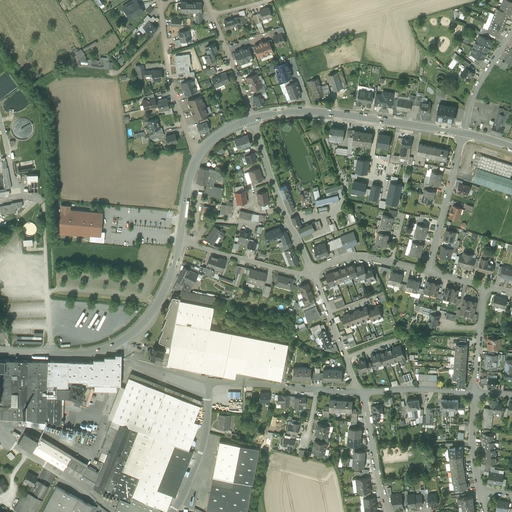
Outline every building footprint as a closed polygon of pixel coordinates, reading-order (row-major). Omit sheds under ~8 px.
[(136,0),(132,0),(122,7),(130,20),(143,12),(136,0)] [(191,3),(181,2),(181,12),(191,12),(191,3)] [(201,3),(191,3),(191,12),(196,12),(201,12),(201,3)] [(511,9),(511,7),(502,4),(500,9),(507,12),(507,13),(508,13),(511,14),(511,11),(511,9)] [(268,7),(259,10),(260,13),(262,19),(266,18),(271,17),(270,12),(271,11),(271,9),(269,9),(268,7)] [(507,12),(500,9),(497,8),(495,14),(506,18),(508,13),(507,13),(507,12)] [(261,25),(260,22),(259,23),(256,14),(252,15),(258,27),(261,25)] [(506,18),(495,14),(492,19),(503,23),(504,21),(505,21),(506,18)] [(240,16),(237,17),(239,25),(240,24),(246,23),(243,15),(240,16)] [(233,18),(224,21),(226,28),(235,26),(233,18)] [(503,23),(492,19),(490,25),(501,29),(502,26),(503,23)] [(146,23),(142,27),(145,30),(150,23),(148,21),(146,23)] [(152,24),(150,23),(145,30),(151,35),(157,28),(154,26),(155,25),(153,23),(152,24)] [(501,29),(490,25),(488,29),(488,31),(490,32),(496,34),(499,35),(501,29)] [(189,30),(178,32),(180,39),(180,42),(181,45),(181,46),(187,45),(186,41),(191,40),(189,30)] [(278,34),(274,35),(273,38),(277,46),(285,43),(281,33),(278,34)] [(482,36),(479,34),(479,35),(477,41),(489,46),(490,46),(492,40),(482,36)] [(262,42),(259,43),(254,45),(254,46),(256,52),(259,59),(273,53),(270,47),(268,41),(267,40),(262,42)] [(489,46),(477,41),(476,40),(473,47),(486,52),(489,46)] [(95,41),(83,49),(84,51),(97,44),(95,41)] [(209,45),(204,47),(206,51),(207,51),(208,51),(209,53),(204,55),(207,62),(215,59),(213,54),(218,52),(214,43),(209,45)] [(247,47),(242,49),(242,48),(242,49),(242,48),(240,49),(239,49),(239,50),(234,52),(234,53),(236,58),(239,65),(253,60),(250,53),(248,47),(247,47)] [(486,52),(473,47),(471,54),(475,55),(476,57),(476,58),(478,57),(483,59),(484,59),(486,52)] [(72,57),(76,66),(85,67),(85,60),(80,50),(78,51),(75,53),(72,57)] [(65,68),(76,66),(72,57),(70,59),(64,62),(65,68)] [(470,64),(464,59),(460,65),(465,68),(466,67),(468,68),(470,64)] [(100,62),(89,60),(89,63),(88,62),(88,67),(105,69),(106,62),(100,61),(100,62)] [(280,64),(273,67),(278,81),(285,79),(291,77),(291,76),(289,71),(290,71),(289,68),(288,68),(286,63),(286,62),(280,64)] [(468,68),(466,67),(465,68),(460,75),(461,75),(461,77),(463,78),(464,77),(469,81),(474,73),(468,68)] [(336,69),(317,75),(318,80),(329,77),(328,75),(337,72),(336,69)] [(161,71),(155,71),(155,70),(144,71),(137,72),(138,77),(149,76),(150,76),(152,75),(153,80),(162,79),(161,71)] [(346,85),(341,70),(337,72),(342,87),(346,85)] [(226,72),(221,74),(221,75),(212,79),(215,87),(218,86),(224,83),(224,84),(229,82),(226,72)] [(337,72),(328,75),(329,77),(332,86),(334,91),(343,88),(342,87),(337,72)] [(252,75),(246,77),(248,84),(259,80),(256,74),(256,73),(252,75)] [(317,75),(308,78),(309,81),(306,82),(309,90),(313,89),(313,88),(320,86),(318,80),(317,75)] [(187,81),(181,83),(183,89),(194,84),(192,79),(187,81)] [(259,80),(248,84),(251,90),(257,88),(261,86),(259,80)] [(296,81),(285,85),(288,92),(298,88),(296,81)] [(194,84),(183,89),(185,94),(191,92),(196,90),(194,84)] [(329,88),(322,91),(320,86),(313,88),(313,89),(316,97),(330,93),(329,88)] [(445,93),(437,87),(435,94),(438,95),(438,96),(441,96),(441,97),(445,98),(445,93)] [(298,88),(288,92),(290,98),(296,96),(301,94),(298,88)] [(367,91),(359,89),(358,97),(357,104),(361,104),(361,103),(365,104),(367,91)] [(373,92),(367,91),(365,104),(367,105),(367,106),(371,106),(371,103),(372,98),(373,92)] [(387,96),(379,94),(379,95),(377,104),(377,105),(383,106),(383,107),(386,107),(386,106),(391,107),(393,93),(387,92),(387,96)] [(257,95),(253,96),(257,106),(259,105),(260,106),(262,105),(263,104),(265,103),(261,93),(257,95)] [(201,96),(188,101),(191,110),(204,105),(201,96)] [(147,99),(142,100),(144,111),(157,108),(156,101),(155,98),(154,98),(147,99)] [(158,107),(159,112),(164,111),(170,110),(169,109),(167,98),(157,100),(157,101),(158,107)] [(408,101),(398,100),(397,109),(406,111),(410,112),(411,104),(412,101),(409,100),(408,100),(408,101)] [(430,105),(421,103),(421,102),(420,106),(419,111),(422,112),(421,114),(428,115),(430,104),(430,105)] [(204,105),(191,110),(194,119),(207,114),(204,105)] [(455,107),(439,105),(437,119),(453,121),(455,107)] [(510,112),(499,108),(497,112),(508,116),(510,112)] [(508,116),(497,112),(490,132),(501,136),(508,116)] [(157,119),(147,121),(149,131),(153,130),(159,128),(157,119)] [(206,121),(197,125),(200,133),(209,129),(206,121)] [(344,129),(331,127),(329,140),(343,142),(344,129)] [(360,132),(354,131),(353,137),(352,146),(358,147),(359,143),(360,132)] [(394,135),(379,133),(377,146),(393,147),(394,135)] [(175,134),(165,136),(167,144),(177,142),(175,134)] [(247,134),(233,138),(236,149),(250,145),(247,134)] [(412,140),(402,138),(401,146),(410,148),(412,140)] [(437,147),(419,143),(417,154),(434,158),(437,147)] [(401,146),(399,156),(399,158),(408,159),(409,157),(410,148),(401,146)] [(442,148),(437,147),(434,158),(440,159),(442,148)] [(448,149),(442,148),(440,159),(446,160),(448,149)] [(250,154),(245,155),(247,163),(256,160),(253,152),(250,154)] [(511,171),(511,165),(477,154),(473,166),(475,167),(510,178),(511,171)] [(370,173),(372,160),(359,158),(357,174),(363,175),(363,172),(370,173)] [(216,170),(199,167),(200,167),(196,182),(206,185),(212,186),(214,179),(218,179),(220,173),(216,170)] [(511,178),(510,178),(475,167),(471,180),(511,193),(511,178)] [(7,168),(2,169),(6,189),(11,188),(7,168)] [(258,168),(248,171),(249,171),(244,172),(248,183),(252,182),(262,179),(258,168)] [(437,172),(431,171),(430,177),(441,179),(442,173),(437,172)] [(37,174),(27,175),(27,183),(31,183),(30,181),(37,181),(38,181),(37,174)] [(400,204),(404,184),(398,182),(398,177),(393,176),(388,202),(400,204)] [(441,179),(430,177),(428,182),(428,183),(431,183),(439,186),(441,179)] [(374,198),(380,200),(383,185),(376,184),(373,184),(372,189),(369,188),(369,182),(356,180),(354,180),(353,181),(354,185),(352,195),(357,196),(358,193),(365,194),(371,194),(371,195),(371,198),(374,198)] [(342,184),(324,190),(325,193),(331,191),(330,193),(326,194),(327,197),(320,199),(318,187),(312,189),(315,200),(316,206),(339,201),(337,190),(340,197),(342,196),(340,189),(344,188),(342,184)] [(462,184),(459,184),(458,187),(456,192),(467,195),(470,187),(462,184)] [(212,186),(206,185),(204,193),(212,194),(212,195),(220,197),(222,188),(212,186)] [(295,209),(285,185),(279,188),(288,211),(295,209)] [(429,189),(424,188),(423,194),(434,197),(435,191),(429,189)] [(244,190),(235,192),(237,204),(246,202),(244,190)] [(266,191),(257,193),(260,210),(269,208),(266,191)] [(434,197),(423,194),(421,200),(426,201),(432,203),(434,197)] [(11,204),(2,206),(4,214),(16,212),(15,208),(22,207),(21,202),(11,203),(11,204)] [(31,203),(20,212),(23,216),(34,208),(31,203)] [(102,213),(70,210),(70,206),(60,205),(58,233),(90,236),(89,241),(104,243),(105,232),(101,232),(102,213)] [(462,208),(453,206),(452,209),(451,209),(450,213),(451,213),(450,217),(458,219),(462,208)] [(252,213),(240,210),(238,217),(250,220),(252,213)] [(353,212),(345,215),(347,223),(355,220),(353,212)] [(297,214),(290,217),(293,225),(296,224),(300,223),(297,214)] [(390,216),(382,214),(381,220),(392,223),(393,217),(394,217),(390,216)] [(319,219),(312,222),(315,230),(322,227),(319,219)] [(392,223),(381,220),(379,226),(384,228),(390,229),(392,223)] [(301,225),(297,227),(296,227),(299,236),(315,230),(312,222),(311,221),(301,225)] [(422,225),(417,223),(417,224),(415,229),(426,232),(428,226),(422,225)] [(278,225),(262,231),(266,242),(280,236),(282,241),(282,242),(289,239),(285,231),(281,232),(278,225)] [(221,231),(214,226),(205,239),(208,241),(212,244),(218,235),(222,237),(224,234),(221,231)] [(426,232),(415,229),(414,235),(419,237),(425,238),(426,232)] [(250,232),(240,230),(237,242),(241,243),(242,239),(247,241),(248,240),(250,232)] [(353,230),(339,236),(340,236),(343,244),(344,249),(358,243),(353,230)] [(455,232),(446,230),(444,240),(450,241),(453,242),(453,239),(455,232)] [(383,234),(378,232),(378,233),(376,238),(387,241),(389,235),(383,234)] [(340,236),(333,239),(336,247),(343,244),(340,236)] [(387,241),(376,238),(375,244),(379,246),(386,247),(387,241)] [(333,239),(328,241),(327,243),(328,247),(328,248),(327,248),(328,251),(336,247),(333,239)] [(255,242),(248,240),(247,241),(245,251),(252,253),(253,253),(254,248),(255,242)] [(324,241),(313,246),(318,259),(329,254),(328,251),(327,248),(324,241)] [(417,243),(412,241),(411,247),(422,250),(423,244),(417,243)] [(452,249),(442,246),(440,255),(450,257),(452,252),(452,249)] [(422,250),(411,247),(409,253),(414,255),(420,256),(422,250)] [(292,248),(284,251),(290,265),(297,262),(292,248)] [(290,265),(284,251),(281,252),(287,266),(290,265)] [(468,253),(463,252),(463,255),(460,255),(459,256),(457,263),(457,264),(465,266),(468,253)] [(473,254),(468,253),(465,266),(472,268),(473,267),(475,260),(475,258),(472,258),(473,254)] [(206,268),(204,273),(211,276),(214,269),(218,258),(211,255),(206,268)] [(218,258),(214,269),(215,270),(219,271),(221,272),(226,260),(218,257),(218,258)] [(493,265),(485,263),(486,259),(481,258),(478,270),(491,273),(493,265)] [(354,264),(347,267),(351,278),(352,278),(353,278),(357,276),(358,275),(355,267),(354,264)] [(362,264),(355,267),(358,275),(360,280),(367,277),(366,273),(362,264)] [(184,266),(177,280),(182,283),(183,281),(186,283),(192,286),(195,278),(198,274),(184,266)] [(347,267),(340,269),(344,281),(351,278),(347,267)] [(508,267),(506,267),(505,267),(502,267),(500,275),(511,278),(511,269),(508,268),(508,267)] [(371,268),(367,269),(368,272),(366,273),(367,277),(367,278),(367,277),(369,282),(375,279),(372,271),(371,268)] [(266,273),(249,269),(248,273),(246,281),(263,286),(266,273)] [(344,281),(340,269),(333,272),(337,283),(344,281)] [(333,272),(326,275),(327,278),(329,284),(325,285),(326,288),(328,288),(331,287),(330,286),(337,283),(333,272)] [(391,272),(390,275),(388,283),(394,284),(397,273),(391,272)] [(397,273),(394,284),(400,286),(401,283),(403,275),(397,273)] [(233,281),(218,275),(217,278),(231,284),(233,281)] [(293,279),(277,275),(275,285),(290,289),(292,284),(293,279)] [(414,280),(408,278),(406,285),(405,290),(411,291),(414,280)] [(182,283),(177,280),(173,288),(184,290),(186,283),(183,281),(182,283)] [(420,282),(414,280),(411,291),(417,293),(418,288),(420,282)] [(433,283),(427,281),(425,289),(424,292),(430,294),(433,282),(433,283)] [(439,284),(434,283),(433,282),(430,294),(437,296),(438,293),(440,284),(439,284)] [(307,283),(300,286),(303,293),(302,293),(304,298),(299,300),(301,304),(302,304),(306,302),(311,300),(311,298),(313,298),(307,283)] [(262,293),(269,295),(271,287),(265,285),(262,293)] [(452,289),(446,287),(447,287),(446,287),(444,295),(443,298),(449,300),(452,288),(452,289)] [(458,290),(453,289),(453,288),(452,288),(449,300),(456,301),(456,302),(457,298),(459,290),(458,290)] [(215,297),(181,290),(180,297),(175,322),(208,328),(209,328),(215,297)] [(166,316),(162,325),(163,326),(158,340),(159,343),(164,344),(164,350),(169,351),(175,322),(180,297),(172,296),(171,296),(168,304),(167,304),(167,305),(166,307),(167,307),(164,316),(166,316)] [(506,299),(495,296),(492,305),(504,308),(506,301),(506,299)] [(470,300),(463,298),(460,310),(459,313),(460,314),(466,315),(470,300)] [(470,300),(466,315),(473,317),(474,314),(477,302),(470,300)] [(378,305),(375,306),(376,308),(373,309),(377,319),(382,317),(378,305)] [(303,310),(307,322),(320,317),(316,306),(309,308),(303,310)] [(366,306),(364,307),(364,309),(362,310),(366,320),(370,318),(371,318),(367,309),(366,306)] [(373,309),(371,310),(370,308),(367,309),(371,318),(370,318),(372,321),(372,320),(373,323),(378,321),(377,319),(373,309)] [(362,310),(360,311),(359,309),(356,310),(361,321),(366,320),(362,310)] [(356,310),(354,311),(354,313),(352,313),(356,323),(361,321),(356,310)] [(352,313),(349,314),(349,313),(346,314),(351,325),(356,323),(352,313)] [(430,313),(430,315),(428,315),(427,319),(429,319),(428,321),(430,321),(429,323),(430,325),(432,325),(434,325),(436,325),(438,318),(439,319),(440,316),(434,315),(434,314),(430,313)] [(346,314),(344,315),(344,316),(342,317),(345,327),(351,325),(346,314)] [(208,328),(175,322),(169,351),(167,364),(200,371),(208,328)] [(320,323),(310,327),(313,333),(311,334),(313,339),(317,337),(320,344),(320,343),(321,346),(323,345),(322,343),(329,340),(323,324),(320,325),(320,323)] [(209,328),(208,328),(200,371),(234,377),(236,371),(235,371),(242,335),(209,328)] [(288,344),(242,335),(235,371),(236,371),(280,380),(288,344)] [(496,339),(495,338),(495,339),(488,338),(488,348),(498,349),(499,349),(499,345),(500,345),(501,339),(496,339)] [(400,346),(393,348),(397,360),(400,359),(402,363),(406,362),(404,358),(400,346)] [(155,358),(162,360),(164,351),(153,348),(152,352),(151,352),(150,353),(150,354),(150,355),(151,355),(150,359),(155,360),(155,358)] [(393,348),(386,351),(390,363),(397,360),(393,348)] [(386,351),(379,353),(383,364),(383,365),(390,363),(386,351)] [(379,353),(377,354),(376,353),(371,354),(373,360),(371,360),(366,362),(368,368),(375,365),(375,367),(383,364),(379,353)] [(115,357),(104,357),(104,359),(93,359),(93,362),(68,361),(68,381),(76,381),(76,383),(78,384),(87,384),(101,384),(101,390),(116,391),(116,385),(120,385),(121,354),(115,354),(115,357)] [(488,354),(487,354),(486,368),(496,369),(497,355),(494,355),(488,354)] [(46,422),(60,427),(61,397),(64,397),(66,391),(67,391),(68,382),(68,381),(68,361),(0,359),(0,373),(17,373),(16,407),(16,419),(26,419),(46,422)] [(365,359),(358,361),(360,367),(362,372),(369,369),(365,359)] [(311,368),(293,367),(292,377),(311,378),(311,373),(311,368)] [(342,370),(323,369),(323,373),(323,379),(342,380),(342,370)] [(465,370),(454,369),(454,373),(453,381),(458,381),(457,385),(464,385),(465,370)] [(153,384),(154,382),(130,373),(128,377),(152,387),(153,384)] [(410,373),(403,375),(405,381),(405,382),(412,380),(410,373)] [(494,378),(488,377),(488,384),(487,385),(493,386),(493,384),(496,385),(497,376),(494,375),(494,378)] [(154,436),(188,450),(199,423),(194,421),(200,405),(176,396),(177,394),(153,384),(152,387),(128,377),(124,387),(112,420),(113,420),(130,427),(154,436)] [(485,377),(483,378),(480,378),(481,384),(483,386),(483,384),(488,384),(488,377),(485,377)] [(78,386),(74,385),(69,384),(70,382),(68,382),(67,391),(66,391),(64,397),(67,397),(68,396),(75,398),(73,402),(82,405),(84,399),(84,398),(83,397),(83,395),(82,394),(81,393),(83,387),(82,387),(81,385),(80,385),(78,386)] [(177,394),(178,391),(154,382),(153,384),(177,394)] [(108,418),(112,420),(124,387),(120,385),(108,418)] [(176,396),(200,405),(202,401),(178,391),(177,394),(176,396)] [(269,393),(260,392),(259,401),(260,402),(260,401),(265,401),(265,402),(269,402),(269,393)] [(288,395),(278,395),(277,400),(277,403),(276,403),(276,407),(281,407),(281,406),(288,406),(288,402),(288,396),(288,395)] [(295,397),(294,397),(294,402),(294,408),(302,408),(302,405),(305,405),(305,397),(295,397)] [(412,399),(407,400),(408,410),(407,410),(409,418),(415,418),(415,417),(414,409),(412,400),(412,399)] [(458,400),(452,400),(452,409),(458,409),(464,409),(464,403),(458,403),(458,400)] [(502,403),(492,401),(491,409),(490,411),(493,412),(501,413),(502,403)] [(382,404),(372,406),(374,419),(378,418),(379,418),(379,412),(383,412),(382,404)] [(0,406),(0,419),(16,419),(16,407),(0,406)] [(491,409),(484,408),(481,426),(491,428),(493,412),(490,411),(491,409)] [(229,415),(219,414),(218,419),(219,419),(219,428),(218,428),(218,429),(225,429),(228,429),(229,415)] [(426,416),(423,416),(423,424),(433,425),(433,422),(426,422),(426,416)] [(44,427),(46,422),(26,419),(26,425),(44,427)] [(130,427),(113,420),(101,452),(107,454),(104,460),(116,464),(116,463),(130,427)] [(299,423),(291,422),(291,425),(288,424),(286,432),(290,433),(296,434),(297,434),(299,423)] [(63,429),(46,424),(45,428),(62,433),(63,429)] [(154,436),(130,427),(116,463),(124,466),(122,471),(138,477),(154,436)] [(350,428),(349,428),(348,436),(360,437),(361,429),(356,428),(350,428)] [(20,435),(13,431),(12,434),(16,437),(15,438),(17,439),(20,435)] [(79,479),(86,467),(39,439),(35,436),(34,439),(24,432),(18,443),(79,479)] [(490,434),(483,433),(482,439),(493,441),(494,435),(490,434)] [(39,439),(86,467),(88,464),(41,436),(39,439)] [(188,450),(154,436),(138,477),(139,478),(131,497),(132,497),(160,508),(166,510),(172,496),(175,497),(193,451),(188,450)] [(348,436),(347,436),(347,440),(349,440),(349,443),(348,443),(348,444),(351,444),(354,444),(360,445),(360,437),(348,436)] [(289,438),(283,437),(282,445),(285,445),(284,449),(292,450),(294,440),(294,439),(289,438)] [(493,441),(482,439),(483,439),(482,443),(483,443),(483,447),(495,449),(496,446),(494,446),(495,441),(493,441)] [(246,511),(259,449),(219,441),(205,511),(246,511)] [(453,448),(449,448),(450,457),(462,455),(461,447),(453,448)] [(495,449),(483,447),(483,450),(484,451),(483,455),(496,457),(497,454),(495,454),(495,449)] [(359,451),(355,450),(355,451),(356,451),(355,458),(364,459),(364,451),(359,451)] [(7,455),(11,460),(15,456),(11,451),(7,455)] [(496,457),(483,455),(485,455),(484,461),(491,463),(495,463),(496,457)] [(364,459),(355,458),(354,466),(353,466),(363,467),(364,459)] [(116,464),(104,460),(99,474),(93,488),(105,492),(116,464)] [(124,466),(116,463),(116,464),(105,492),(120,498),(130,502),(132,497),(131,497),(139,478),(138,477),(122,471),(124,466)] [(99,474),(86,467),(79,479),(93,488),(99,474)] [(499,470),(494,469),(494,467),(492,467),(491,472),(489,472),(487,482),(501,485),(502,479),(503,474),(503,475),(498,474),(499,470)] [(37,477),(28,472),(23,481),(32,485),(32,486),(35,480),(37,477)] [(369,477),(356,479),(357,486),(369,484),(368,481),(369,480),(369,477)] [(55,484),(63,487),(66,481),(58,478),(55,484)] [(40,482),(35,480),(32,486),(32,485),(31,487),(36,489),(40,482)] [(40,482),(36,489),(31,487),(18,511),(20,511),(35,511),(49,487),(40,482)] [(369,484),(357,486),(358,493),(364,492),(370,491),(371,491),(370,488),(369,487),(369,484)] [(88,511),(91,508),(92,506),(89,504),(56,486),(41,511),(88,511)] [(401,493),(397,494),(395,495),(391,496),(392,499),(393,500),(393,506),(394,506),(394,509),(400,508),(403,508),(402,505),(402,499),(401,493)] [(408,494),(407,495),(408,501),(409,507),(416,507),(414,494),(408,494)] [(421,494),(415,495),(415,494),(414,494),(416,507),(416,506),(423,505),(422,498),(422,494),(421,494)] [(428,494),(429,502),(429,505),(437,505),(437,500),(438,499),(438,498),(437,497),(436,494),(428,494)] [(472,496),(466,497),(465,496),(463,496),(462,497),(460,498),(458,498),(459,505),(473,504),(472,496)] [(158,511),(160,508),(132,497),(130,502),(120,498),(115,511),(158,511)] [(509,502),(497,500),(495,511),(506,511),(507,511),(508,508),(509,502)]
